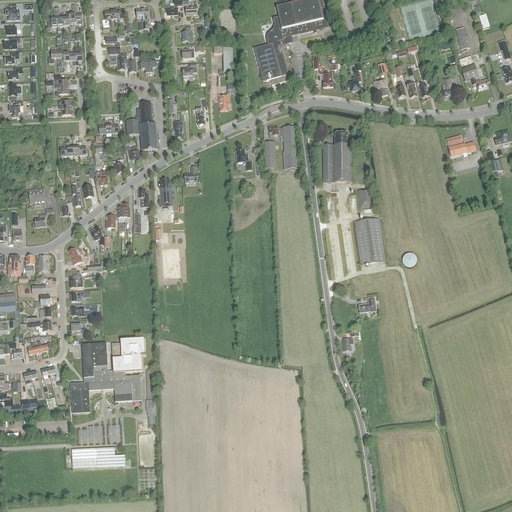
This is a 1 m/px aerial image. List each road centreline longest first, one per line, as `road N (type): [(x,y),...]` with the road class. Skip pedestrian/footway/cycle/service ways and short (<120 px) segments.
road 1 (tertiary): [(374,511),(361,421),(333,346),(301,105)]
road 2 (secondary): [(301,105),(436,118),(511,104)]
road 3 (residential): [(0,369),(62,355),(53,246)]
road 4 (secondary): [(53,246),(166,160)]
